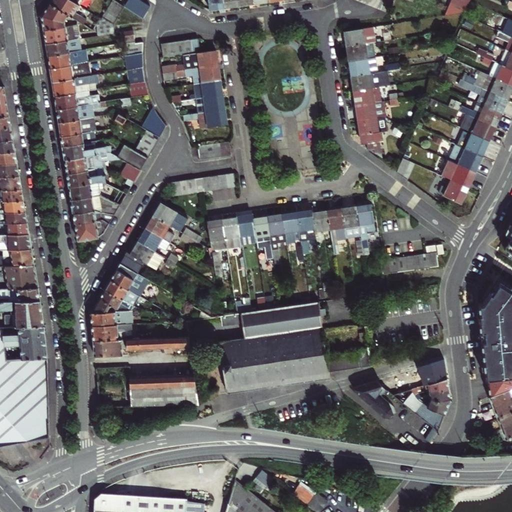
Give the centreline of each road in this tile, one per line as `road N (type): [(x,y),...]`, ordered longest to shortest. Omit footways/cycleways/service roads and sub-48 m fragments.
road 1 (residential): [(13,55),(61,342),(61,470)]
road 2 (residential): [(458,348),(160,439)]
road 3 (residential): [(71,284),(33,52)]
road 4 (tertiary): [(80,491),(155,458),(304,449)]
road 5 (tertiary): [(511,468),(465,470),(304,449)]
road 6 (residential): [(458,348),(461,423),(396,511)]
road 7 (residential): [(81,463),(83,389),(71,284)]
road 8 (residential): [(164,0),(150,58),(175,134),(160,160)]
road 9 (residential): [(360,161),(335,130),(318,15)]
road 10 (residential): [(160,160),(94,270),(71,284)]
road 11 (tertiary): [(304,449),(254,437),(160,439)]
road 12 (residential): [(360,161),(470,242)]
road 13 (residential): [(226,29),(245,160)]
road 14 (residential): [(250,195),(345,181),(360,161)]
